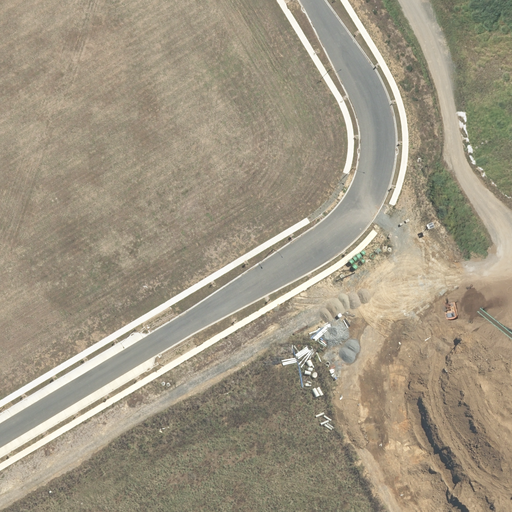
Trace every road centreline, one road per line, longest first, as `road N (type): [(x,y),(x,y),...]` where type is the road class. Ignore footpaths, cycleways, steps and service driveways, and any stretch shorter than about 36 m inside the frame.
road 1 (unclassified): [(0,435),(334,237),(376,201)]
road 2 (unclassified): [(394,116),(430,113),(447,121),(471,168),(457,201),(426,219),(407,219),(376,201)]
road 3 (unclassified): [(394,116),(328,0)]
